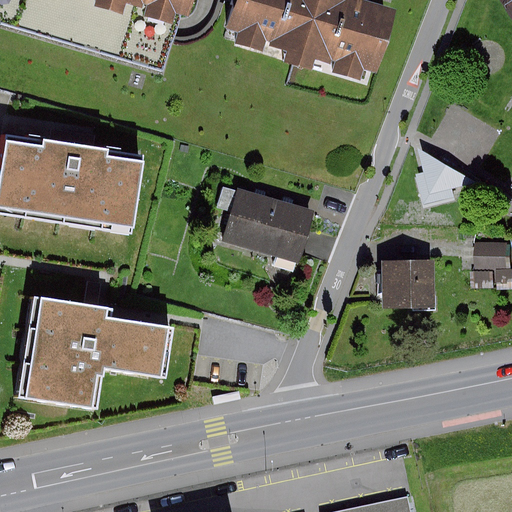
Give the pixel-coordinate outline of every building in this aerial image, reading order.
[(102,0),(103,1),(131,10),(133,0),(134,0),(155,7),(153,15),(181,23),(184,15),(198,19),(204,0),(102,0)] [(245,32),(242,41),(270,49),(273,40),(296,47),(293,60),(321,69),(325,55),(343,61),(340,71),(368,80),(371,69),(388,74),(407,9),(394,5),(395,0),(240,0),(232,28),(245,32)] [(155,154),(11,135),(0,217),(144,236),(155,154)] [(482,180),(429,149),(439,195),(482,180)] [(324,208),(244,188),(230,245),(310,265),(324,208)] [(511,240),(483,240),(483,266),(511,266),(511,240)] [(473,267),(474,253),(464,253),(464,267),(473,267)] [(438,258),(383,258),(382,307),(437,308),(438,258)] [(500,288),(499,268),(476,269),(477,289),(500,288)] [(124,304),(37,293),(22,402),(111,413),(116,372),(175,380),(182,328),(122,320),(124,304)] [(418,511),(415,495),(329,511),(418,511)]
